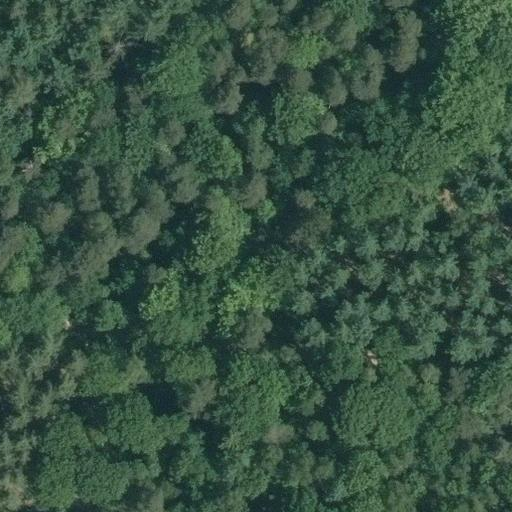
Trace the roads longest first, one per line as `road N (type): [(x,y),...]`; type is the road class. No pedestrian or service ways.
road 1 (track): [(447,0),(473,105),(155,355),(116,395),(60,511)]
road 2 (track): [(0,327),(511,384)]
